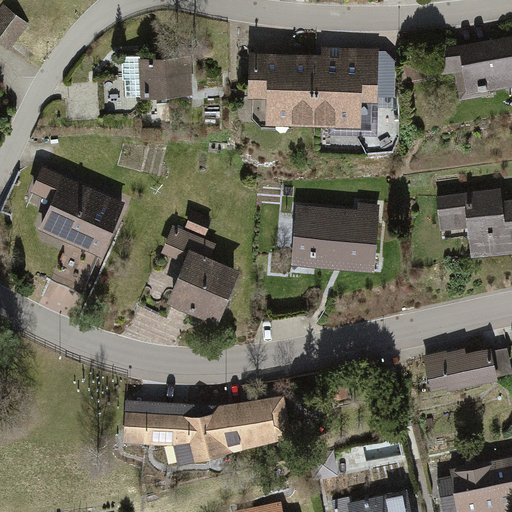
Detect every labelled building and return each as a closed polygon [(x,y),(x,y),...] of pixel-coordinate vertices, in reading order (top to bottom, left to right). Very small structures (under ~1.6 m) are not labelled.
[(0,38),(13,49),(32,24),(10,8),(0,21),(0,38)] [(511,40),(442,52),(447,80),(464,78),(468,100),(511,92),(511,40)] [(320,60),(319,129),(379,130),(379,105),(386,105),(386,99),(402,99),(402,65),(391,55),(386,55),(386,50),(327,50),(327,60),(320,60)] [(196,56),(127,60),(129,101),(199,97),(196,56)] [(259,129),(319,129),(320,60),(259,59),(259,129)] [(132,204),(46,167),(33,197),(55,206),(43,233),(108,261),(132,204)] [(509,190),(439,200),(444,233),(474,229),(479,263),(511,258),(511,205),(511,206),(509,190)] [(361,212),(302,209),(299,269),(383,274),(386,205),(361,203),(361,212)] [(186,233),(176,230),(167,255),(192,264),(176,310),(228,328),(248,272),(215,260),(220,245),(208,241),(215,221),(193,213),(186,233)] [(473,350),(431,359),(433,369),(439,396),(510,382),(503,349),(474,355),(473,350)] [(350,387),(333,390),(335,403),(353,400),(350,387)] [(228,409),(132,399),(130,450),(197,448),(203,468),(293,447),(291,439),(303,434),(294,401),(228,409)] [(511,511),(511,461),(458,473),(459,478),(440,482),(446,511),(511,511)] [(417,511),(413,493),(352,507),(353,511),(417,511)]
